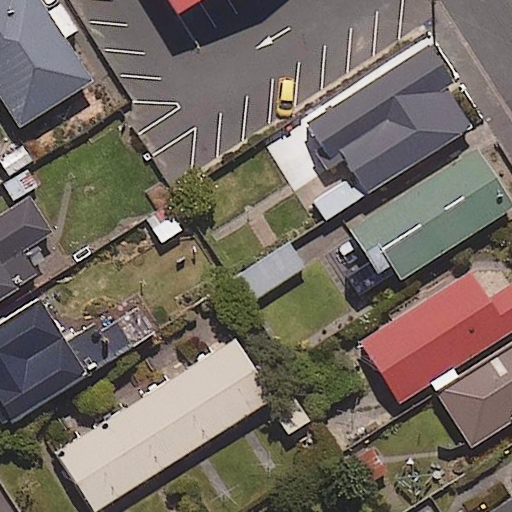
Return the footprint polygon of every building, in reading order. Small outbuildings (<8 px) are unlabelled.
[(0,0),(0,105),(15,131),(92,84),(67,43),(80,35),(61,5),(47,14),(39,0),(0,0)] [(173,0),(185,17),(210,0),(173,0)] [(452,82),(428,45),(303,124),(329,165),(342,157),(366,194),(471,128),(444,87),(452,82)] [(394,271),(400,281),(511,209),(511,205),(477,150),(349,231),(380,279),(394,271)] [(52,235),(29,198),(0,216),(0,300),(36,278),(21,254),(52,235)] [(192,223),(179,200),(146,218),(160,242),(192,223)] [(380,279),(349,231),(324,247),(354,296),(380,279)] [(304,269),(288,244),(239,274),(255,299),(304,269)] [(454,371),(511,333),(511,284),(488,301),(469,272),(360,343),(400,404),(430,384),(437,395),(460,380),(454,371)] [(0,430),(159,331),(143,306),(102,332),(97,324),(66,343),(39,300),(0,325),(0,430)] [(94,511),(271,400),(233,340),(54,454),(91,511),(94,511)] [(511,346),(460,380),(437,395),(472,449),(511,422),(511,346)] [(298,394),(271,412),(290,441),(317,422),(298,394)] [(390,472),(368,445),(343,466),(365,492),(390,472)] [(511,511),(511,502),(496,511),(511,511)]
